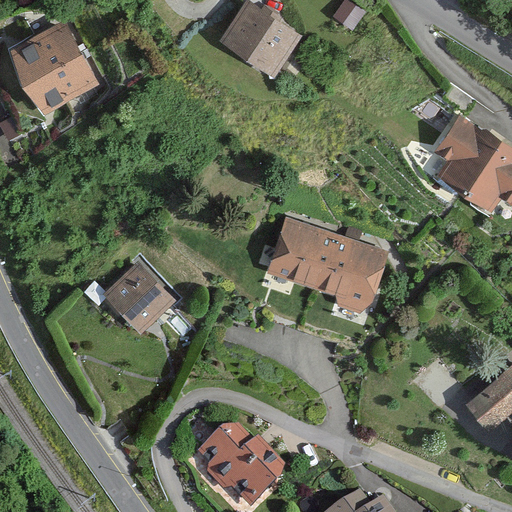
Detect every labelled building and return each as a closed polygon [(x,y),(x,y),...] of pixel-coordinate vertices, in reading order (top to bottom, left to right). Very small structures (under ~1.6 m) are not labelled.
[(302,35),(249,0),(247,0),(220,41),(274,76),(302,35)] [(363,13),(347,1),(335,16),(351,29),(363,13)] [(67,19),(10,49),(44,112),(101,82),(67,19)] [(511,150),(462,116),(437,151),(451,161),(441,176),(493,212),(503,199),(511,205),(511,150)] [(388,251),(286,217),(266,274),(369,308),(388,251)] [(140,260),(102,293),(138,333),(175,300),(140,260)] [(511,366),(467,405),(490,432),(507,417),(511,422),(511,366)] [(241,419),(202,454),(251,509),(290,473),(241,419)] [(361,489),(331,511),(395,511),(384,497),(373,505),(361,489)]
